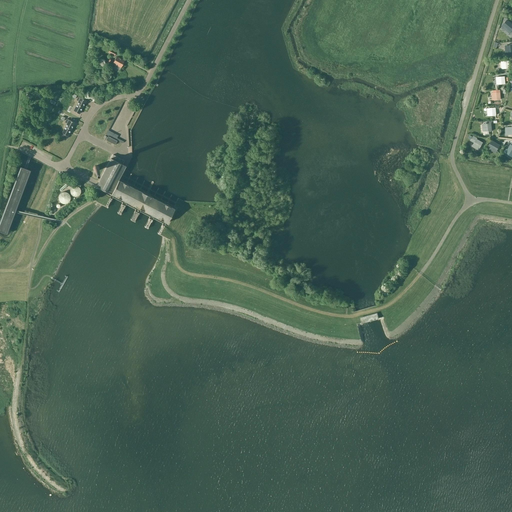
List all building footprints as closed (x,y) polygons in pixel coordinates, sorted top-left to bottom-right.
[(511,32),(511,30),(511,24),(509,22),(508,24),(505,22),(502,25),(511,32)] [(119,69),(124,61),(116,57),(114,62),(111,61),(112,60),(109,59),(106,64),(109,66),(110,62),(113,63),(113,64),(114,65),(113,67),(118,69),(119,69)] [(499,92),(499,90),(493,90),(493,93),(491,93),(492,99),(493,99),(494,100),(500,100),(500,92),(499,92)] [(79,114),(86,100),(78,96),(76,100),(78,101),(73,111),(79,114)] [(67,136),(71,128),(74,123),(67,119),(65,122),(67,123),(62,133),(61,135),(61,136),(65,138),(66,137),(67,136)] [(492,131),(491,121),(485,122),(485,124),(482,124),(483,132),(492,131)] [(108,131),(106,135),(117,140),(119,136),(108,131)] [(115,145),(117,141),(108,136),(106,140),(115,145)] [(477,138),(473,136),(471,140),(474,143),(472,145),(479,149),(482,143),(476,139),(477,138)] [(496,151),(500,145),(491,140),(488,145),(490,146),(490,148),(496,151)] [(111,158),(99,181),(97,184),(96,186),(111,194),(167,223),(174,209),(151,197),(150,196),(150,195),(144,192),(143,193),(142,192),(118,180),(126,166),(122,164),(124,160),(113,155),(111,158)] [(16,209),(31,170),(25,168),(20,167),(0,220),(0,227),(8,231),(7,233),(16,211),(16,210),(16,209)] [(70,191),(70,192),(70,193),(70,194),(71,194),(71,195),(72,195),(72,196),(73,196),(74,196),(75,196),(76,196),(77,196),(78,196),(79,195),(79,194),(80,194),(80,193),(80,192),(80,191),(80,190),(80,189),(80,188),(79,188),(79,187),(78,187),(77,186),(76,186),(75,186),(74,186),(73,186),(72,186),(72,187),(71,187),(71,188),(70,189),(70,190),(70,191)] [(70,198),(70,197),(70,196),(70,195),(69,195),(69,194),(68,194),(68,193),(67,193),(67,192),(66,192),(65,192),(64,192),(63,192),(62,192),(61,192),(61,193),(60,193),(59,194),(59,195),(58,196),(58,197),(58,198),(58,199),(59,200),(59,201),(60,202),(61,203),(62,203),(63,204),(64,204),(65,204),(66,203),(67,203),(68,202),(69,201),(69,200),(70,200),(70,199),(70,198)] [(362,323),(378,318),(377,313),(371,315),(360,318),(361,322),(362,323)]
